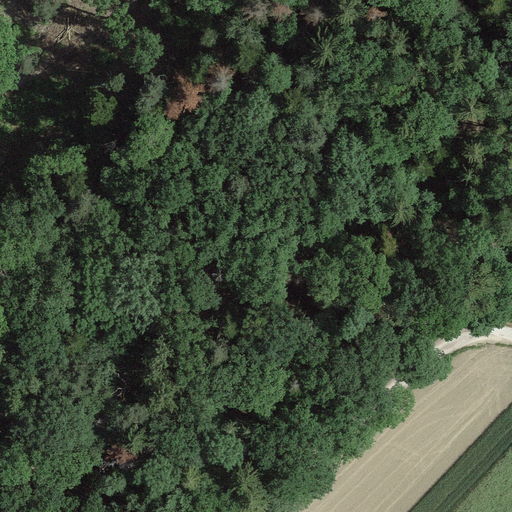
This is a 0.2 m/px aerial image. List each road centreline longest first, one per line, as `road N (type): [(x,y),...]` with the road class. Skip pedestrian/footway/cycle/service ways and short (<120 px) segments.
road 1 (track): [(511,338),(483,328),(267,511)]
road 2 (track): [(0,415),(88,511)]
